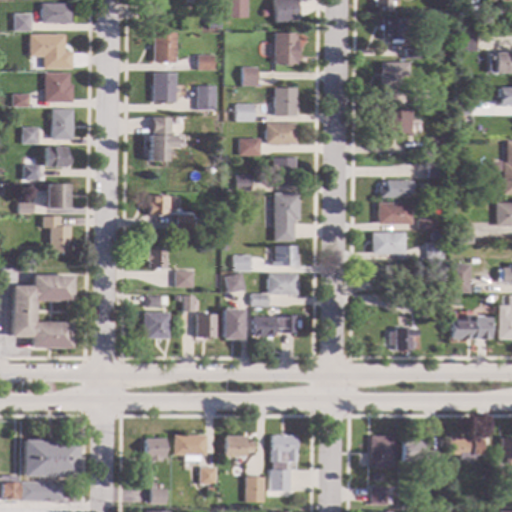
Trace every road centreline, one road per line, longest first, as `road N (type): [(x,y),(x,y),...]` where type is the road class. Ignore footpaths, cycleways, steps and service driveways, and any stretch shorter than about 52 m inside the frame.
road 1 (residential): [(336,0),(327,511)]
road 2 (residential): [(106,0),(98,511)]
road 3 (tertiary): [(0,400),(511,403)]
road 4 (tertiary): [(511,373),(0,373)]
